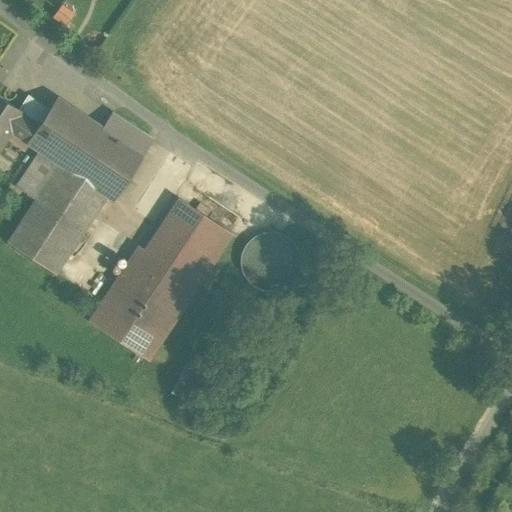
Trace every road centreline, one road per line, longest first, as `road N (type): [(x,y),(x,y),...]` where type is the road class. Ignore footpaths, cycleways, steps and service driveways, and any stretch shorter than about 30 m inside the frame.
road 1 (unclassified): [(511,357),(0,8)]
road 2 (unclassified): [(511,385),(437,511)]
